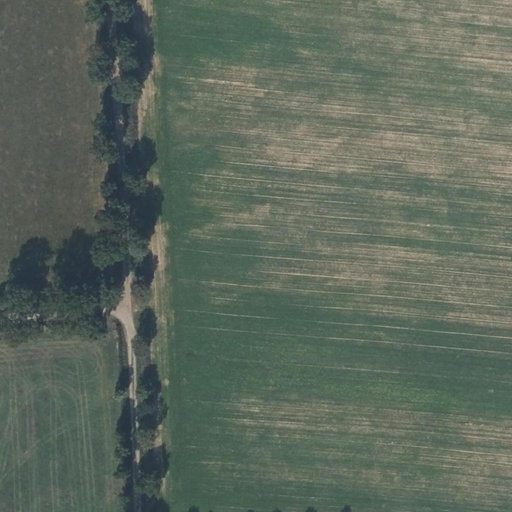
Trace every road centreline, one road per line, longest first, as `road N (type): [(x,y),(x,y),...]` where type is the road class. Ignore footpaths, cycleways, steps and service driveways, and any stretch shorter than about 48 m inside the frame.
road 1 (track): [(129,305),(111,0)]
road 2 (track): [(129,305),(140,511)]
road 3 (track): [(0,317),(129,305)]
